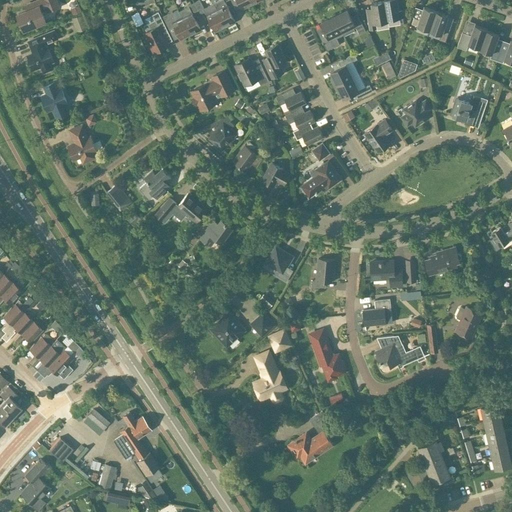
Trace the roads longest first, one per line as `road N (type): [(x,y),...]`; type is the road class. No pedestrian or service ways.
road 1 (residential): [(168,127),(73,191),(21,85),(4,0)]
road 2 (secondary): [(128,357),(0,165)]
road 3 (residential): [(441,375),(375,391),(370,384),(349,312),(358,234)]
road 4 (unclassified): [(330,229),(236,195),(168,127)]
road 5 (secondary): [(230,511),(128,357)]
road 6 (residential): [(374,176),(284,15)]
road 7 (unclassified): [(511,186),(445,220),(358,234)]
road 8 (residential): [(511,177),(480,144),(441,139),(374,176)]
road 9 (residential): [(145,81),(284,15)]
